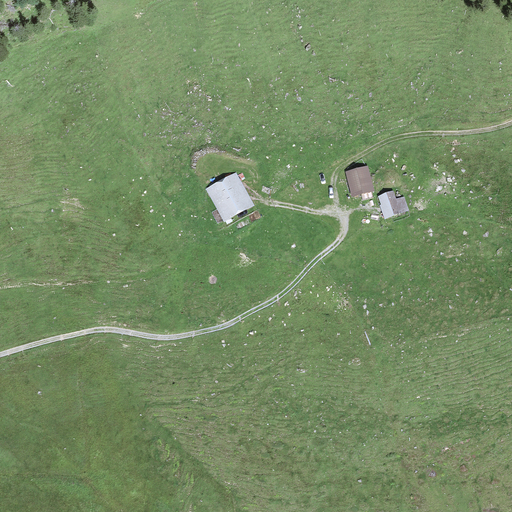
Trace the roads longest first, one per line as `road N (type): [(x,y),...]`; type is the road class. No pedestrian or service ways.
road 1 (track): [(0,354),(98,329),(166,337),(230,323),(283,293),(336,243),(343,233),(338,202)]
road 2 (track): [(511,122),(392,138),(339,168),(338,202)]
